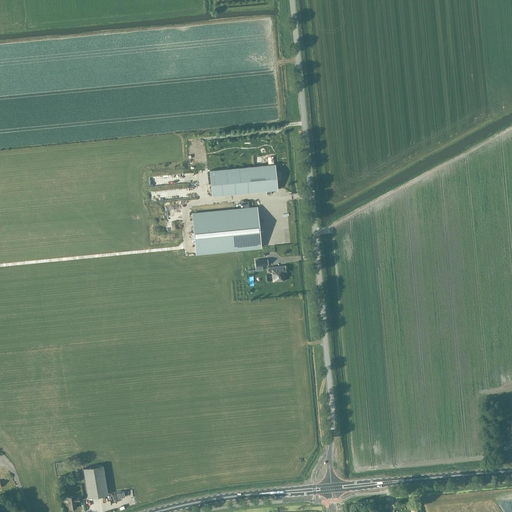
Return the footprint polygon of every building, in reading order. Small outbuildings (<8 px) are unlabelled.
[(212,196),(277,190),(275,164),(210,171),(212,196)] [(192,214),(196,253),(261,247),(257,208),(192,214)] [(284,281),(283,277),(284,277),(284,272),(285,272),(285,265),(269,267),(271,267),(272,282),(284,281)] [(508,448),(511,446),(511,439),(506,442),(505,440),(501,441),(502,443),(503,446),(506,445),(508,448)] [(103,465),(83,468),(88,498),(108,494),(103,465)] [(67,497),(69,509),(77,508),(76,502),(80,502),(79,495),(75,496),(75,495),(67,497)]
